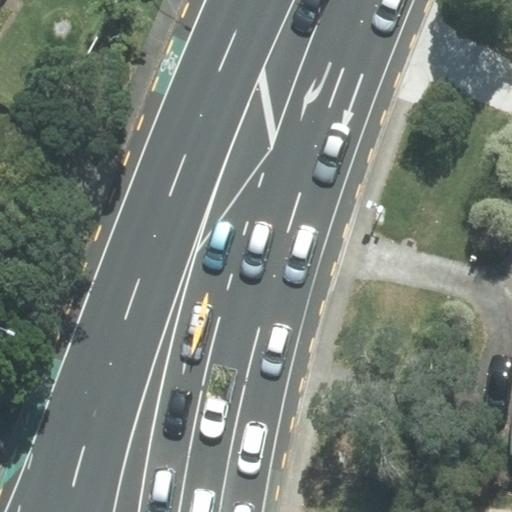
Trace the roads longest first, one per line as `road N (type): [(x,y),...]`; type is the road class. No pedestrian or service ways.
road 1 (primary): [(150,372),(290,0)]
road 2 (primary): [(75,511),(150,372)]
road 3 (primary): [(103,511),(150,372)]
road 4 (primary): [(150,372),(160,511)]
